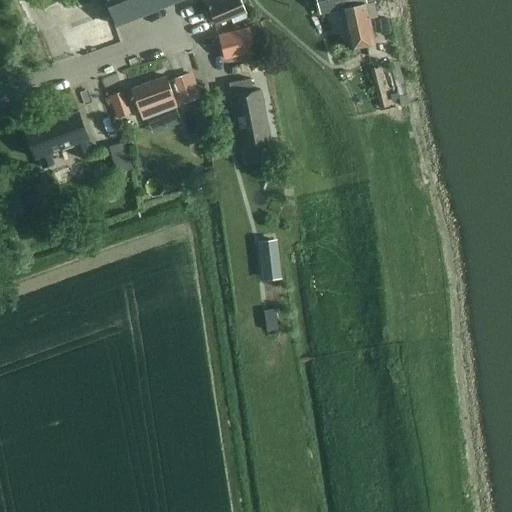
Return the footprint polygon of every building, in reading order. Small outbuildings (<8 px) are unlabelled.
[(105,0),(115,25),(134,17),(177,0),(105,0)] [(247,18),(239,0),(208,0),(205,1),(214,23),(230,16),(233,24),(247,18)] [(365,3),(364,0),(317,0),(320,13),(341,9),(365,3)] [(365,3),(341,9),(350,47),(374,42),(369,20),(377,19),(376,13),(379,12),(378,7),(374,7),(373,2),(365,3)] [(225,58),(253,52),(248,28),(219,34),(225,58)] [(397,63),(390,65),(397,90),(401,104),(402,107),(409,105),(397,63)] [(375,111),(380,109),(380,108),(389,106),(379,68),(370,70),(378,102),(373,103),(375,111)] [(183,103),(195,98),(187,76),(174,80),(183,103)] [(143,120),(177,108),(166,77),(132,90),(143,120)] [(253,92),(250,79),(228,83),(240,148),(270,142),(260,90),(253,92)] [(122,91),(109,96),(116,118),(130,113),(122,91)] [(211,104),(202,106),(203,110),(207,134),(217,132),(211,104)] [(51,121),(62,149),(73,145),(77,155),(89,150),(85,140),(88,139),(78,110),(51,121)] [(50,153),(62,149),(51,121),(24,131),(35,159),(38,158),(41,168),(53,163),(50,153)] [(116,172),(131,168),(128,157),(130,156),(125,142),(108,147),(116,172)] [(19,190),(18,190),(27,212),(37,209),(52,203),(50,197),(48,192),(46,186),(44,180),(19,190)] [(260,265),(278,263),(275,240),(258,242),(260,265)] [(275,309),(263,310),(265,331),(277,330),(275,309)]
